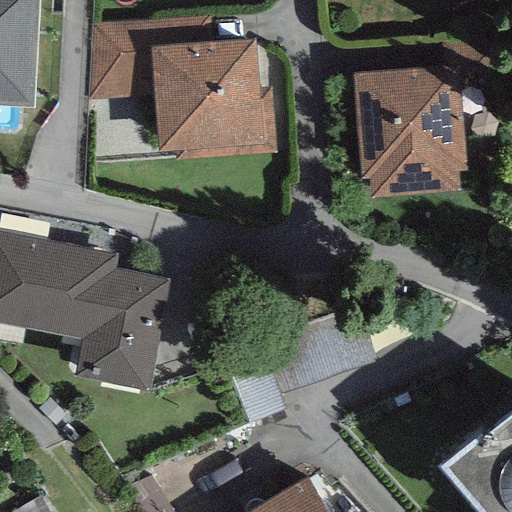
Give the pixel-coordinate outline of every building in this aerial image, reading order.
[(38,0),(0,0),(0,95),(33,98),(38,0)] [(149,37),(172,36),(170,15),(91,23),(87,97),(153,91),(149,37)] [(172,36),(149,37),(153,91),(156,143),(174,142),(175,155),(275,149),(270,82),(258,83),(254,30),(172,36)] [(417,38),(419,59),(456,56),(457,69),(492,67),(489,33),(417,38)] [(419,59),(351,66),(360,159),(370,159),(373,190),(459,182),(458,162),(466,161),(457,69),(456,56),(419,59)] [(117,250),(0,227),(0,314),(80,330),(72,371),(147,386),(169,274),(115,263),(117,250)] [(511,511),(511,395),(441,445),(494,511),(511,511)] [(336,511),(307,466),(234,511),(336,511)]
